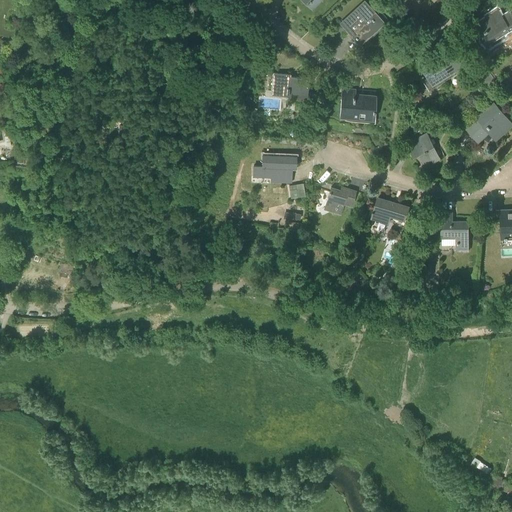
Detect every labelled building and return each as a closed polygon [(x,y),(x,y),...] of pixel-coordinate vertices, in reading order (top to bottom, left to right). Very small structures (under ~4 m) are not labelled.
[(382,22),(365,3),(342,23),(360,42),(382,22)] [(511,28),(511,9),(511,10),(503,16),(498,8),(490,13),(492,16),(483,22),(482,20),(468,29),(474,39),(481,34),(490,47),(486,50),(491,57),(498,53),(492,44),(505,34),(505,33),(511,28)] [(459,73),(465,69),(455,52),(431,66),(424,71),(433,85),(443,78),(457,70),(459,73)] [(273,72),(271,95),(307,98),(309,78),(291,76),(291,74),(273,72)] [(342,88),(340,117),(373,120),(375,95),(355,94),(355,89),(342,88)] [(511,125),(511,122),(494,102),(466,126),(477,138),(489,128),(498,138),(511,125)] [(436,149),(427,132),(407,143),(414,157),(420,154),(424,163),(432,159),(434,163),(446,156),(441,147),(436,149)] [(254,165),(254,176),(272,177),(272,182),(291,182),(291,167),(295,167),(296,156),(263,155),(263,165),(254,165)] [(291,197),(305,195),(303,183),(289,185),(291,197)] [(331,187),(325,209),(340,214),(343,203),(351,205),(355,191),(347,188),(346,191),(331,187)] [(409,206),(378,197),(372,218),(388,223),(391,213),(406,217),(409,206)] [(503,217),(501,217),(503,243),(511,242),(511,209),(503,210),(503,217)] [(296,212),(290,211),(289,212),(285,211),(284,218),(288,219),(288,218),(300,219),(301,214),(296,213),(296,212)] [(453,211),(442,211),(442,235),(459,235),(459,241),(458,241),(458,250),(469,250),(469,221),(453,221),(453,211)] [(300,230),(301,223),(286,221),(284,227),(300,230)] [(420,235),(423,225),(410,221),(405,237),(414,239),(416,234),(420,235)] [(72,280),(75,265),(69,264),(61,263),(59,275),(60,276),(60,278),(61,278),(59,290),(65,290),(66,279),(72,280)] [(3,276),(6,283),(10,281),(10,280),(16,279),(17,273),(14,264),(8,266),(10,272),(5,274),(6,275),(3,276)] [(400,411),(393,406),(388,414),(395,419),(400,411)] [(491,468),(474,457),(470,464),(487,474),(491,468)]
